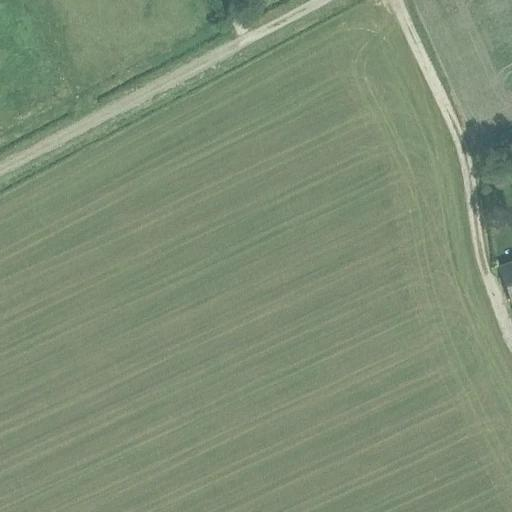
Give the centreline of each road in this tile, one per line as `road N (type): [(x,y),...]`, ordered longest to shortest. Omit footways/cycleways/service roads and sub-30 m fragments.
road 1 (track): [(395,0),(470,171),(479,258),(511,325)]
road 2 (track): [(0,171),(230,49)]
